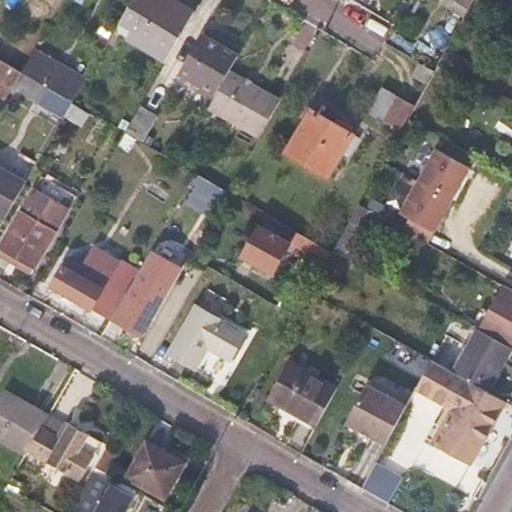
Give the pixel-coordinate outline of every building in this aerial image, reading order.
[(131,0),(114,30),(166,59),(195,10),(175,0),(131,0)] [(199,3),(193,0),(175,0),(195,10),(199,3)] [(229,70),(238,55),(203,35),(181,74),(215,94),(229,70)] [(0,71),(15,81),(21,71),(0,58),(0,71)] [(57,87),(66,71),(51,63),(43,78),(57,87)] [(433,72),(419,63),(411,75),(426,84),(433,72)] [(207,107),(259,138),(281,100),(229,70),(215,94),(207,107)] [(385,117),(398,95),(384,87),(372,109),(385,117)] [(55,108),(60,99),(43,89),(37,99),(55,108)] [(146,94),(131,121),(149,131),(164,105),(146,94)] [(402,127),(407,119),(415,105),(398,95),(385,117),(402,127)] [(352,136),(300,105),(276,146),(329,178),(352,136)] [(444,154),(470,169),(477,158),(451,143),(444,154)] [(435,232),(470,169),(444,154),(436,149),(400,213),(409,218),(435,232)] [(0,214),(7,219),(27,183),(0,167),(0,214)] [(194,190),(220,205),(228,192),(199,175),(194,183),(196,185),(194,190)] [(43,178),(22,213),(2,248),(35,267),(76,195),(43,178)] [(349,246),(369,209),(360,203),(335,248),(349,255),(352,249),(349,246)] [(429,243),(435,232),(409,218),(403,228),(429,243)] [(273,272),(289,244),(259,226),(242,255),(273,272)] [(289,244),(325,266),(332,253),(296,232),(289,244)] [(126,293),(112,318),(142,335),(180,267),(153,252),(129,295),(126,293)] [(55,287),(111,320),(112,318),(126,293),(68,263),(55,287)] [(511,290),(504,286),(479,329),(499,340),(501,338),(511,343),(511,290)] [(246,333),(197,304),(169,352),(195,367),(207,346),(231,359),(246,333)] [(486,391),(511,347),(499,340),(479,329),(478,328),(453,372),(469,381),(486,391)] [(317,426),(324,413),(338,389),(289,362),(269,395),(296,411),(295,414),(317,426)] [(470,463),(505,401),(486,391),(469,381),(435,442),(470,463)] [(409,407),(369,385),(349,422),(388,444),(409,407)] [(0,403),(0,435),(29,451),(42,428),(49,417),(50,416),(7,391),(0,403)] [(49,417),(42,428),(60,438),(67,427),(49,417)] [(42,428),(29,451),(81,482),(92,462),(103,442),(69,422),(67,427),(60,438),(42,428)] [(158,492),(178,456),(141,434),(120,469),(158,492)] [(119,454),(108,447),(98,465),(108,472),(119,454)] [(364,486),(392,500),(404,476),(377,461),(364,486)] [(86,485),(96,468),(98,465),(92,462),(81,482),(86,485)] [(70,511),(124,511),(136,491),(96,468),(86,485),(70,511)] [(12,479),(7,489),(17,494),(22,485),(12,479)]
